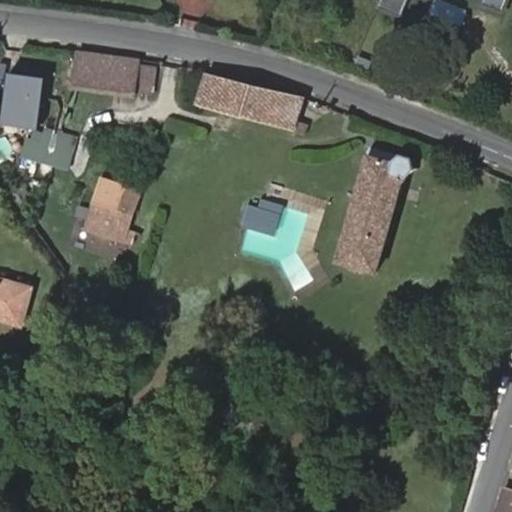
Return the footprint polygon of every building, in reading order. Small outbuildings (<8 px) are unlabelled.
[(378,0),(375,10),(399,20),(406,0),(482,0),(480,7),(501,16),(507,0),(378,0)] [(141,58),(82,51),(78,86),(135,93),(136,88),(141,58)] [(159,61),(141,58),(136,88),(155,91),(159,61)] [(210,72),(202,104),(297,129),(299,122),(306,99),(210,72)] [(46,79),(10,74),(4,119),(40,124),(46,79)] [(308,125),(299,122),(297,129),(306,131),(308,125)] [(26,140),(21,158),(50,165),(58,133),(44,130),(41,143),(26,140)] [(415,166),(412,159),(376,147),(342,261),(377,271),(404,185),(413,174),(415,169),(415,166)] [(146,192),(102,178),(84,232),(128,247),(146,192)] [(0,278),(0,320),(10,323),(14,311),(26,314),(33,288),(0,278)] [(22,326),(26,314),(14,311),(10,323),(22,326)] [(511,511),(511,489),(506,487),(498,511),(511,511)]
